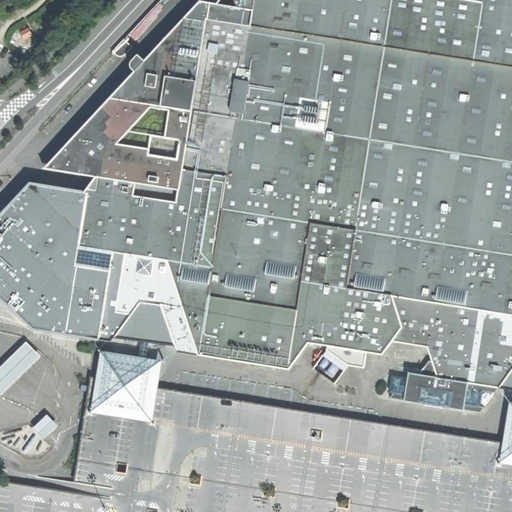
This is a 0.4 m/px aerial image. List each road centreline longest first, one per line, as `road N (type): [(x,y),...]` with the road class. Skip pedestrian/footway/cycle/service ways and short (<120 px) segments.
road 1 (tertiary): [(0,159),(149,0)]
road 2 (tertiary): [(131,0),(34,96)]
road 3 (unknown): [(136,423),(111,494),(159,499)]
